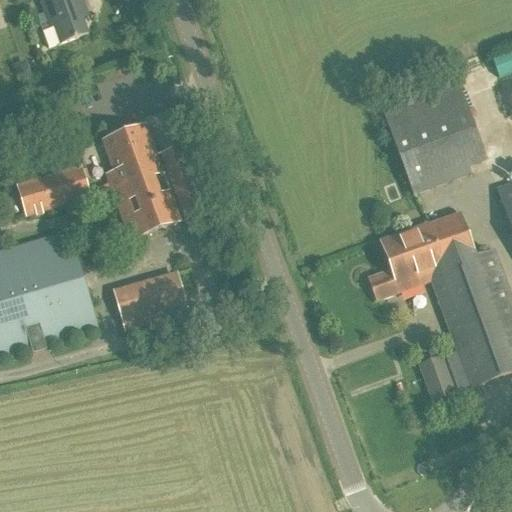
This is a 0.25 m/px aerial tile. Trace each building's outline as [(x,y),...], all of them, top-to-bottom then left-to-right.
[(39,0),(51,29),(42,32),(49,50),(87,36),(78,10),(85,8),(81,0),(39,0)] [(511,44),(497,48),(504,79),(511,77),(511,44)] [(413,198),(489,170),(456,78),(380,106),(413,198)] [(157,156),(147,127),(102,143),(109,162),(113,172),(105,175),(129,241),(181,222),(182,223),(209,213),(185,147),(157,156)] [(26,218),(91,199),(81,167),(18,187),(26,218)] [(511,184),(496,191),(511,233),(511,184)] [(476,258),(460,214),(380,244),(390,271),(368,280),(376,303),(431,283),(470,391),(511,375),(511,301),(494,251),(476,258)] [(0,359),(97,330),(68,233),(0,253),(0,359)] [(431,405),(456,395),(442,358),(418,367),(431,405)]
